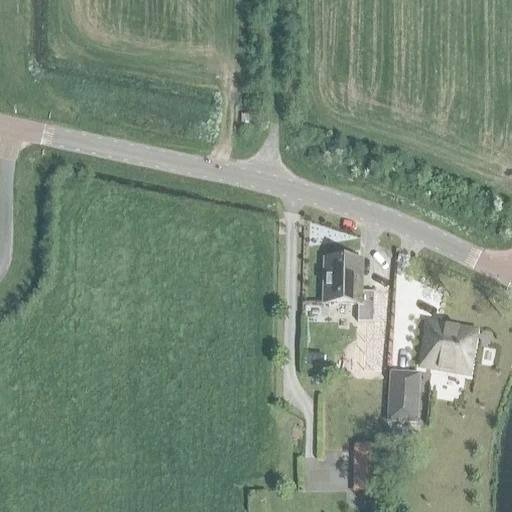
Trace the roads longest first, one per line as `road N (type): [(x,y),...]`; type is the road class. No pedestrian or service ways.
road 1 (tertiary): [(511,278),(319,197),(0,126)]
road 2 (track): [(0,268),(8,162),(21,131)]
